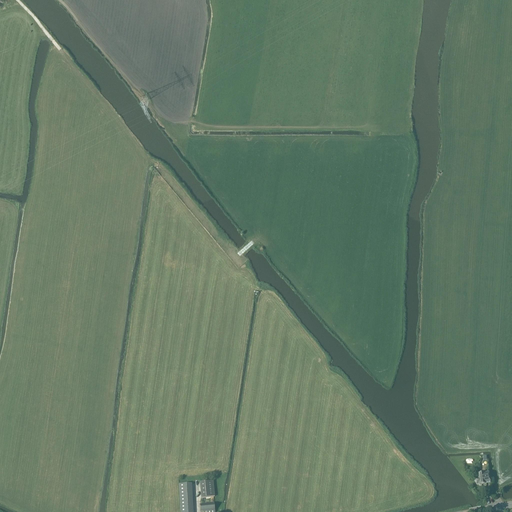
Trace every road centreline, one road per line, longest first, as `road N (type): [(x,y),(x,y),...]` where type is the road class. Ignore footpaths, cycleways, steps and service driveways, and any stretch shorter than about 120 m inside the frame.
road 1 (track): [(412,0),(388,379),(258,240),(236,255),(145,157)]
road 2 (track): [(88,511),(145,157)]
road 3 (track): [(145,157),(15,0)]
